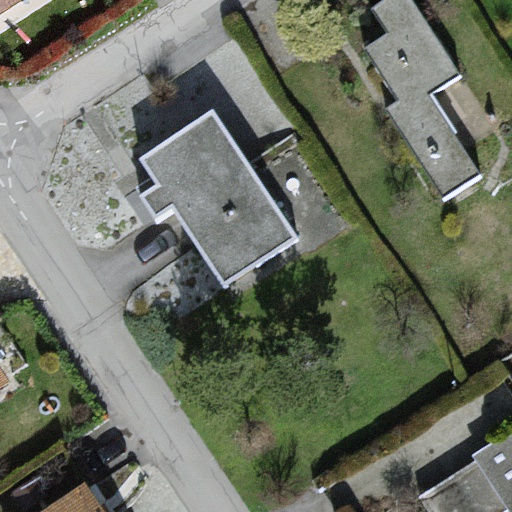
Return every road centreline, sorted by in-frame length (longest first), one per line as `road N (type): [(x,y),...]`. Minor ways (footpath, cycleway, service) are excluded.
road 1 (residential): [(0,176),(209,511)]
road 2 (residential): [(0,132),(203,0)]
